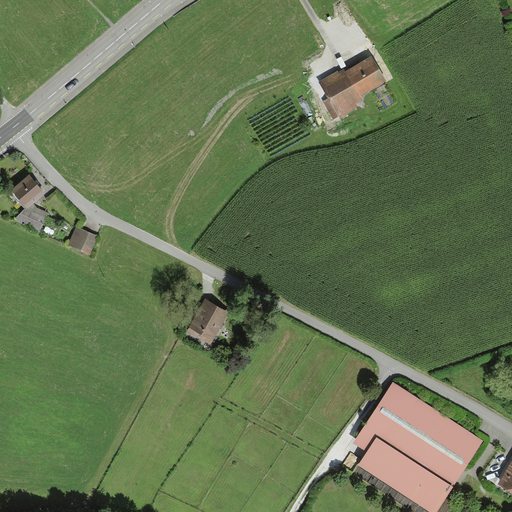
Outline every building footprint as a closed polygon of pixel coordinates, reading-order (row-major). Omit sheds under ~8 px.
[(338,70),(318,82),(328,98),(323,101),(334,120),(339,117),(340,118),(358,107),(356,103),(363,99),(361,96),(386,81),(372,56),(345,71),(344,68),(338,72),(338,70)] [(45,193),(29,174),(10,191),(24,209),(26,210),(34,203),(45,193)] [(37,208),(34,203),(26,210),(24,209),(14,220),(40,232),(48,213),(37,208)] [(98,237),(77,226),(68,245),(89,255),(98,237)] [(229,313),(205,299),(186,332),(211,345),(229,313)] [(436,511),(483,441),(393,382),(353,443),(367,452),(358,465),(429,511),(436,511)] [(511,460),(497,484),(511,492),(511,460)]
